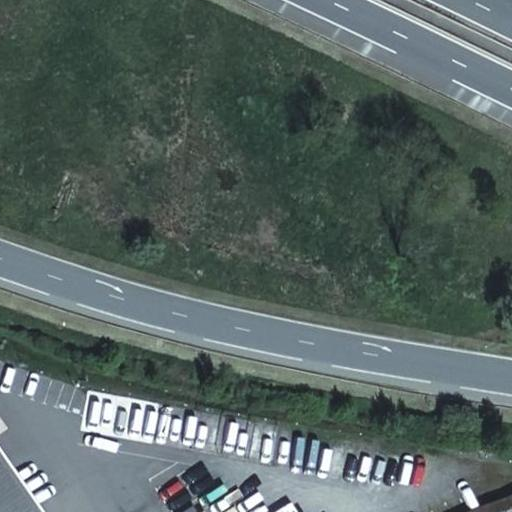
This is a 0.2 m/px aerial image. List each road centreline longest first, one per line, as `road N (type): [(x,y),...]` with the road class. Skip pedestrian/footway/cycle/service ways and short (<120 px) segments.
road 1 (motorway): [(0,255),(238,329),(511,377)]
road 2 (motorway): [(321,0),(511,88)]
